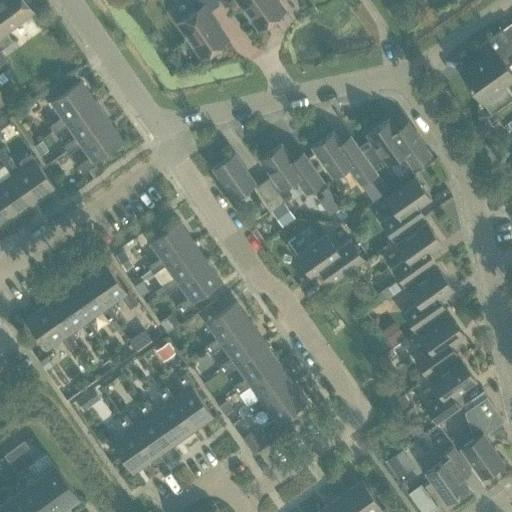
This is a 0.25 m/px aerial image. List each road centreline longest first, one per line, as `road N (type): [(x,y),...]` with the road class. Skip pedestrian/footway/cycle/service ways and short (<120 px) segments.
road 1 (residential): [(238,503),(363,417),(176,151)]
road 2 (residential): [(158,120),(405,73)]
road 3 (residential): [(0,271),(176,151)]
road 4 (residential): [(405,73),(467,174),(489,265)]
road 5 (residential): [(158,120),(73,0)]
road 6 (residential): [(405,73),(505,0)]
